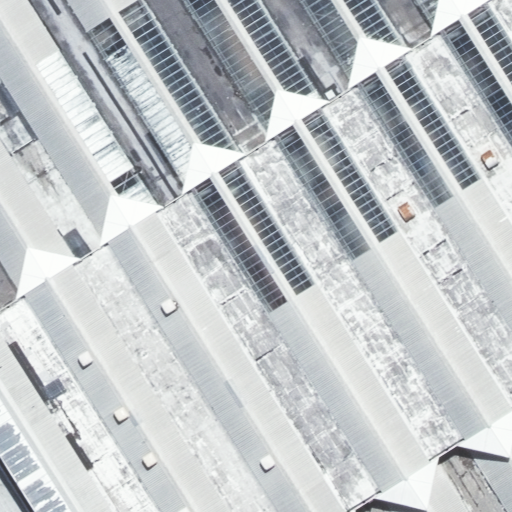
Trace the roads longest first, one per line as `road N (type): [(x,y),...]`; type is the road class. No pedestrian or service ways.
road 1 (unknown): [(511,102),(0,427)]
road 2 (unknown): [(307,235),(163,0)]
road 3 (unknown): [(194,305),(327,511)]
